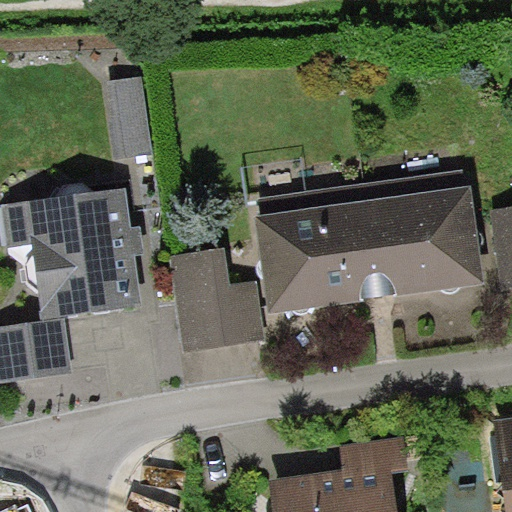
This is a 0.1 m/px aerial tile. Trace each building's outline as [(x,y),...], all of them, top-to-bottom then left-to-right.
[(484,184),(265,214),(280,322),(499,292),(484,184)] [(115,194),(11,208),(15,238),(39,234),(49,309),(129,298),(115,194)] [(511,212),(503,214),(511,287),(511,286),(511,212)] [(226,249),(171,257),(185,354),(265,342),(256,280),(231,283),(226,249)] [(0,329),(0,382),(72,372),(64,321),(0,329)] [(511,511),(511,433),(493,438),(509,511),(511,511)] [(413,511),(404,449),(277,469),(283,511),(413,511)]
